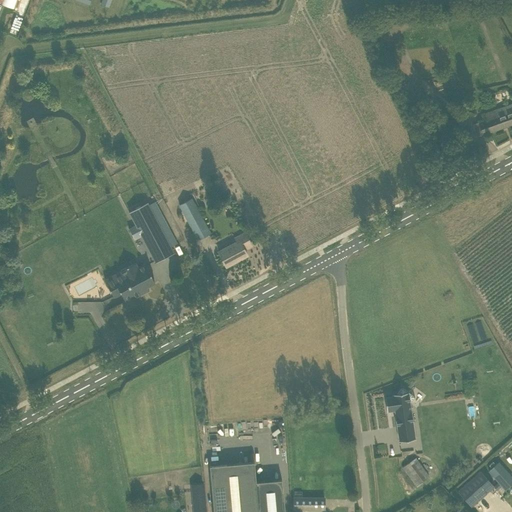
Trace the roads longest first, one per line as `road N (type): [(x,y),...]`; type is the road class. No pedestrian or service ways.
road 1 (secondary): [(0,432),(333,257)]
road 2 (track): [(291,0),(285,16),(7,51),(0,71)]
road 3 (unclassified): [(368,511),(333,257)]
road 4 (secondary): [(333,257),(511,162)]
